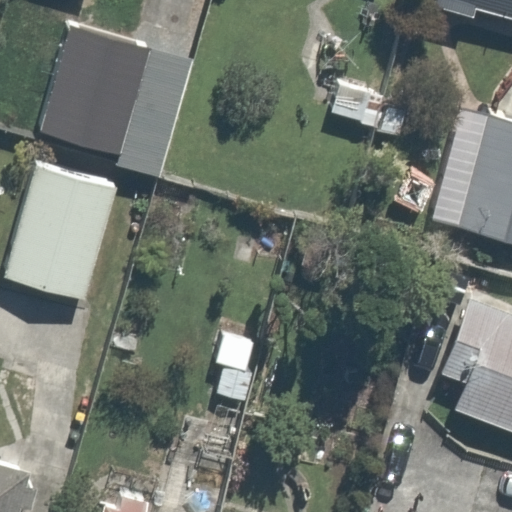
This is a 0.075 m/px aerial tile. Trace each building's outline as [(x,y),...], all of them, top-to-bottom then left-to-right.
[(511,0),(432,0),(432,1),(470,12),(472,4),(511,15),(511,0)] [(161,118),(185,27),(122,10),(98,102),(161,118)] [(383,94),(337,81),(328,111),(374,125),(381,101),(383,94)] [(406,108),(381,101),(374,125),(373,128),(399,135),(406,108)] [(511,118),(459,104),(428,217),(511,240),(511,118)] [(115,184),(25,154),(0,231),(0,259),(82,286),(115,184)] [(261,301),(214,288),(197,350),(212,354),(204,387),(236,395),(261,301)] [(487,313),(451,299),(428,359),(448,367),(438,393),(511,421),(511,297),(496,292),(487,313)] [(0,508),(18,448),(0,442),(0,508)] [(164,487),(95,468),(82,511),(171,511),(158,508),(164,487)]
